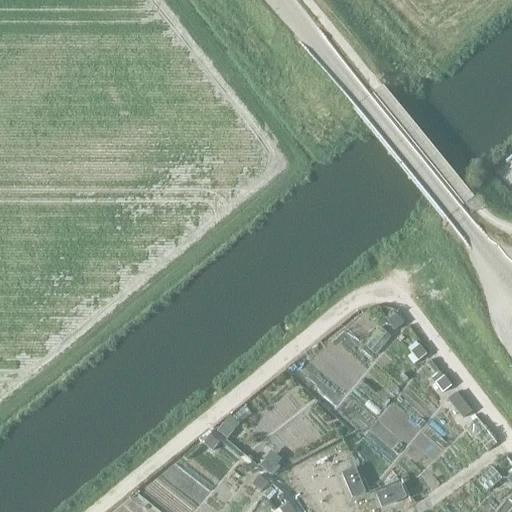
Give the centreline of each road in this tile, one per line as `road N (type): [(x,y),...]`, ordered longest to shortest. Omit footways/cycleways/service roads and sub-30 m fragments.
road 1 (track): [(91,511),(322,325),(386,288),(511,443)]
road 2 (primary): [(511,286),(276,0)]
